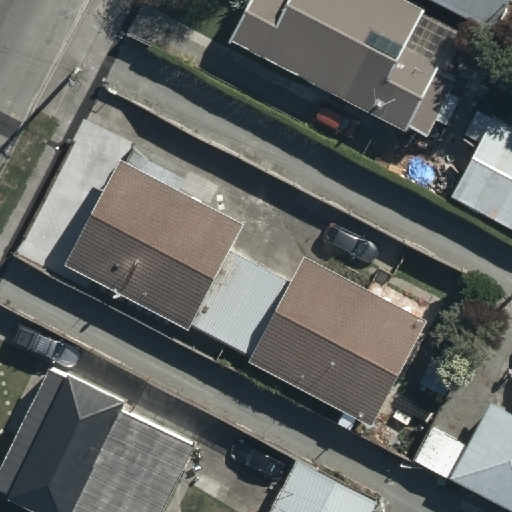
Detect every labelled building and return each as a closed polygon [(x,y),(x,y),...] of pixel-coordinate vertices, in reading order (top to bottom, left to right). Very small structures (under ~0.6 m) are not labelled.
[(425,4),(418,0),(246,0),(231,30),(424,130),(457,68),(406,41),(425,4)] [(441,0),(494,27),(508,0),(441,0)] [(449,191),(511,223),(511,120),(491,110),(449,191)] [(193,318),(195,314),(256,345),(252,352),(373,415),(426,313),(305,250),(293,274),(232,242),(245,216),(123,153),(70,254),(193,318)] [(50,511),(65,511),(68,508),(76,511),(152,511),(191,438),(123,403),(128,393),(74,365),(69,375),(53,366),(0,467),(0,472),(14,480),(9,491),(50,511)] [(454,469),(511,499),(511,407),(492,397),(454,469)] [(463,439),(432,424),(416,455),(447,470),(463,439)] [(367,511),(377,495),(300,455),(270,511),(367,511)]
